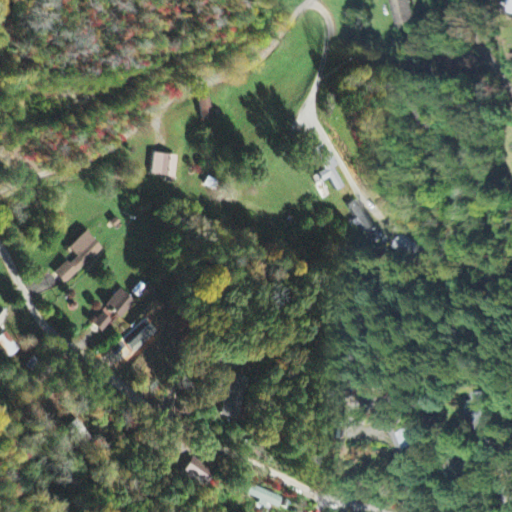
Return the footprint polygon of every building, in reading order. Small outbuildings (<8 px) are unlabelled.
[(388,0),(397,33),(414,28),(407,0),(388,0)] [(200,101),(202,120),(212,119),(210,100),(200,101)] [(174,180),(178,158),(153,154),(149,176),(174,180)] [(348,206),(365,240),(375,235),(357,201),(348,206)] [(102,250),(86,233),(68,249),(75,256),(54,275),(65,286),(102,250)] [(103,306),(119,321),(134,305),(118,290),(103,306)] [(111,322),(101,314),(92,326),(102,334),(111,322)] [(127,346),(134,354),(157,334),(150,326),(127,346)] [(18,352),(5,333),(0,336),(0,348),(7,359),(18,352)] [(249,380),(231,375),(219,416),(237,421),(249,380)] [(473,395),(474,404),(467,404),(467,414),(474,414),(475,434),(490,433),(489,394),(473,395)] [(454,488),(474,477),(460,454),(441,465),(454,488)] [(181,472),(203,487),(213,473),(190,458),(181,472)] [(264,505),(278,509),(281,496),(242,485),(239,497),(265,504),(264,505)]
